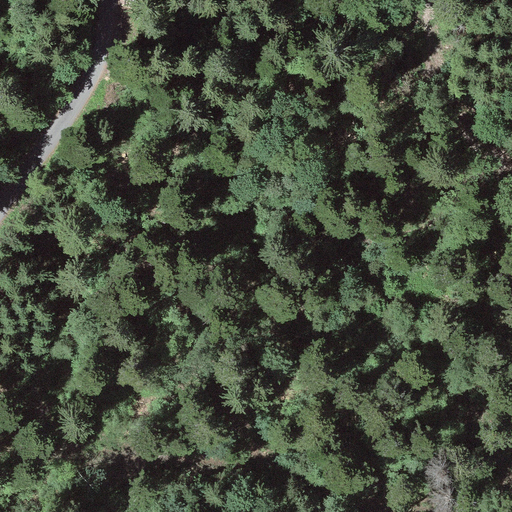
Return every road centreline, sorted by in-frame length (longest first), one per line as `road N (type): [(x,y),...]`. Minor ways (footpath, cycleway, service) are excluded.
road 1 (track): [(0,210),(89,89),(110,0)]
road 2 (track): [(434,0),(434,46),(450,104),(511,165)]
